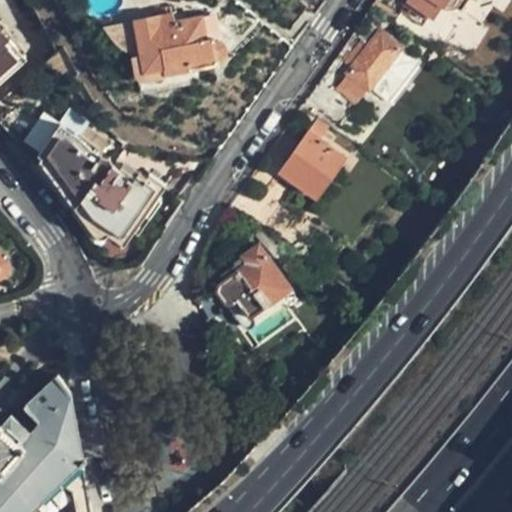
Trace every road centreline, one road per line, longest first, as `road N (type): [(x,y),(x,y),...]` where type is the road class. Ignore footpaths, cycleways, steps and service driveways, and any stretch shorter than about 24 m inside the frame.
road 1 (residential): [(79,313),(133,293),(148,278),(338,0)]
road 2 (trunk): [(511,191),(369,386)]
road 3 (residential): [(79,313),(113,511)]
road 4 (trunk): [(369,386),(221,511)]
road 5 (trunk): [(369,386),(244,511)]
road 6 (trunk): [(412,511),(511,392)]
road 7 (residential): [(0,171),(52,235),(73,292)]
